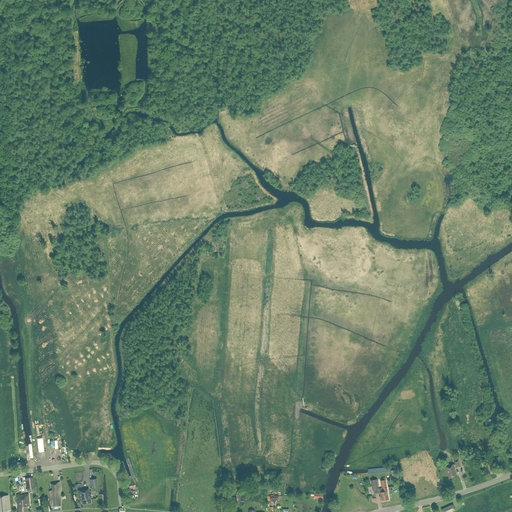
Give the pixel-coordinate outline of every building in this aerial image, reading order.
[(32,446),(33,458),(37,458),(38,465),(42,465),(40,445),(32,446)] [(489,466),(490,470),(498,468),(494,455),(486,458),(487,462),(481,463),(483,468),(489,466)] [(455,463),(444,467),(446,471),(447,471),(449,478),(451,477),(452,477),(454,477),(454,476),(457,475),(454,468),(460,467),(458,460),(454,461),(455,463)] [(67,484),(64,473),(58,474),(61,485),(67,484)] [(35,490),(33,477),(25,478),(25,480),(27,488),(26,488),(26,491),(35,490)] [(382,489),(383,488),(384,492),(380,493),(382,501),(389,500),(387,491),(388,491),(387,487),(386,480),(380,480),(382,489)] [(64,488),(54,490),(58,508),(65,507),(63,495),(65,494),(64,488)] [(78,490),(80,500),(82,500),(82,504),(91,503),(90,498),(91,498),(90,494),(90,493),(89,494),(88,488),(78,490)] [(50,491),(45,492),(46,497),(47,497),(50,510),(58,508),(54,490),(50,491)] [(29,506),(28,494),(17,495),(18,511),(27,511),(27,506),(29,506)] [(6,511),(7,511),(10,511),(8,495),(0,496),(0,511),(6,511)]
